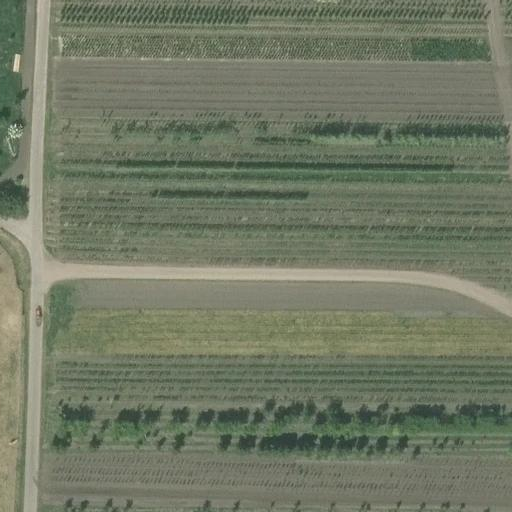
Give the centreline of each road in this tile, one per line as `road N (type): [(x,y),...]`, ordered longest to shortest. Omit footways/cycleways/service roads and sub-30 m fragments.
road 1 (unclassified): [(28,511),(44,0)]
road 2 (track): [(36,273),(471,286),(511,312)]
